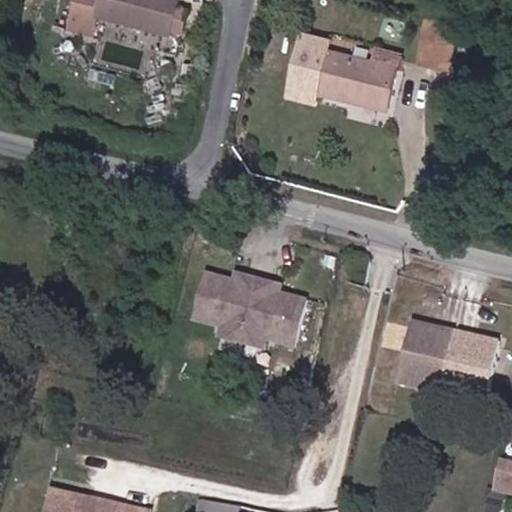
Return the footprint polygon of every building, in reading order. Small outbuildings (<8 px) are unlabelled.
[(154,25),(185,32),(192,0),(90,0),(83,27),(110,34),(114,18),(153,29),(154,25)] [(438,58),(468,65),(478,26),(448,18),(438,58)] [(370,97),(407,106),(415,69),(345,53),(335,94),(369,102),(370,97)] [(239,282),(212,277),(203,325),(234,330),(232,340),(275,348),(277,338),(307,343),(316,297),(288,292),(279,290),(280,285),(250,280),(249,284),(239,282)] [(452,331),(426,326),(414,388),(502,405),(511,353),(511,342),(487,338),(486,344),(450,337),(452,331)] [(487,338),(452,331),(450,337),(486,344),(487,338)] [(119,511),(65,500),(61,511),(119,511)] [(214,500),(214,501),(211,511),(249,511),(250,509),(214,500)]
